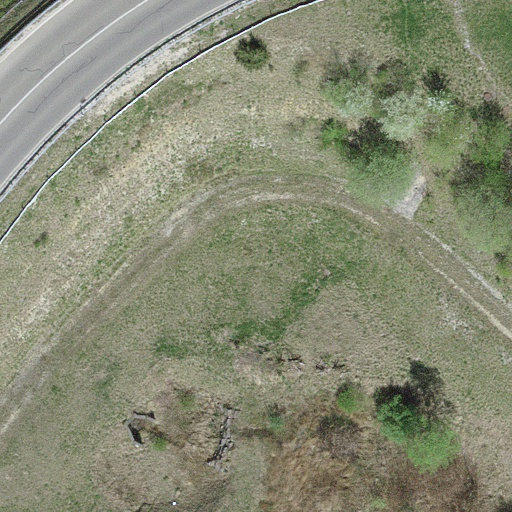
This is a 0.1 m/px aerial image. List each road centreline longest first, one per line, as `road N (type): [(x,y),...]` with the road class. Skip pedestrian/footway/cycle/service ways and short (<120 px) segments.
road 1 (track): [(511,329),(346,201),(266,184),(188,208),(37,362),(0,418)]
road 2 (trunk): [(0,122),(39,81),(144,0)]
